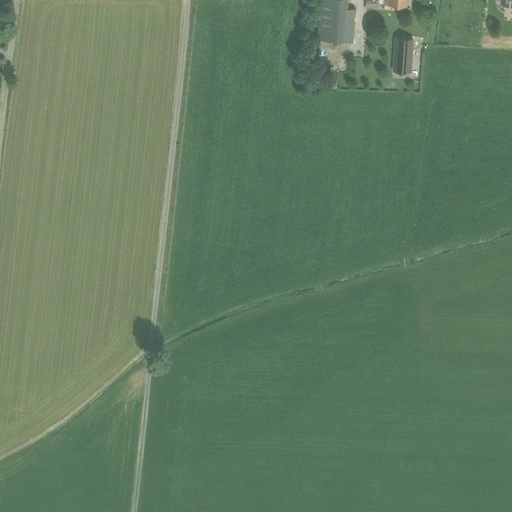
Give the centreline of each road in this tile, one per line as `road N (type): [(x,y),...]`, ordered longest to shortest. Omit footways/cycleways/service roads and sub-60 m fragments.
road 1 (track): [(134,511),(187,0)]
road 2 (track): [(15,0),(0,135)]
